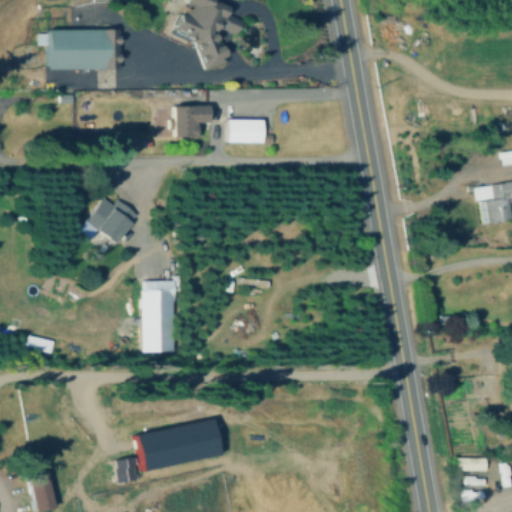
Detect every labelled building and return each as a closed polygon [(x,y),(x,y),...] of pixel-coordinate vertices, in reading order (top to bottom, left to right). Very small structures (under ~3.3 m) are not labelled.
[(214,0),(224,4),(220,14),(224,16),(226,12),(238,18),(232,33),(219,28),(222,21),(215,19),(211,28),(223,60),(201,68),(190,40),(180,35),(181,32),(169,28),(175,12),(179,14),(184,0),(214,0)] [(117,28),(118,68),(45,69),(44,29),(117,28)] [(205,106),(205,120),(194,120),(194,133),(171,133),(171,106),(205,106)] [(272,134),(272,142),(260,142),(260,141),(224,141),(224,119),(260,119),(260,134),(272,134)] [(495,151),(498,164),(511,161),(509,148),(495,151)] [(486,224),(482,225),(478,200),(493,198),(490,183),(511,180),(511,196),(507,197),(511,220),(486,224)] [(490,197),(474,199),(472,187),(489,184),(490,197)] [(100,196),(110,204),(115,199),(135,214),(112,244),(110,243),(107,246),(102,242),(105,238),(82,220),(100,196)] [(171,280),(172,305),(141,306),(141,280),(171,280)] [(128,432),(207,415),(216,454),(136,471),(128,432)] [(107,459),(126,455),(131,477),(111,481),(107,459)] [(46,470),(56,508),(39,511),(34,511),(26,476),(46,470)]
